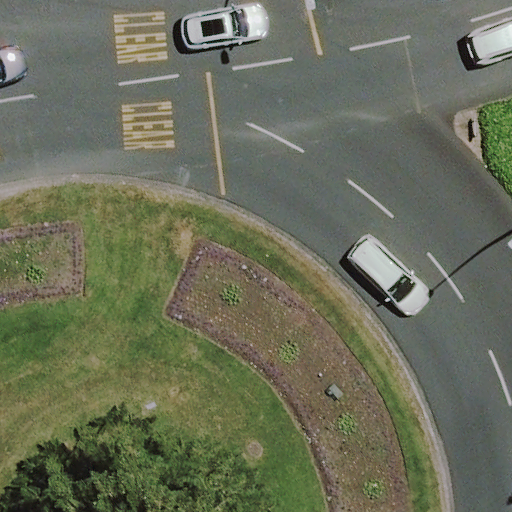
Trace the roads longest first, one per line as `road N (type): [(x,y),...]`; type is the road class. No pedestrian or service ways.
road 1 (primary): [(117,83),(220,112),(377,199),(453,286),(511,415)]
road 2 (secondary): [(117,83),(308,68),(511,7)]
